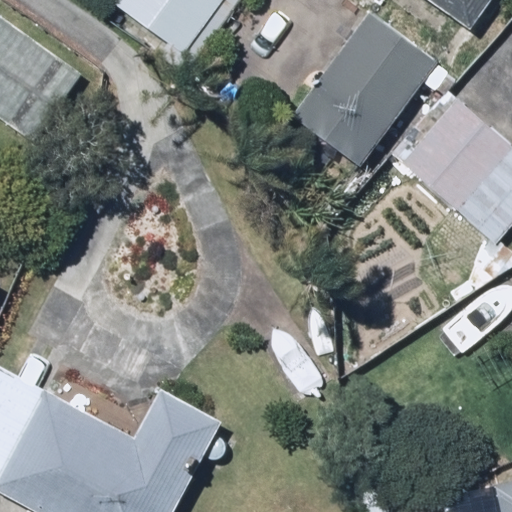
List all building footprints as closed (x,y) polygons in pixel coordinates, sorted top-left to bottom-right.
[(135,0),(129,8),(172,42),(206,0),(135,0)] [(399,0),(454,40),(483,0),(399,0)] [(285,109),(353,166),(437,67),(369,10),(285,109)] [(0,26),(0,128),(20,145),(71,85),(0,26)] [(511,163),(455,105),(399,159),(485,247),(511,220),(511,163)] [(41,394),(0,468),(0,497),(27,511),(165,511),(187,473),(213,425),(158,395),(132,443),(41,394)] [(511,511),(511,487),(481,494),(484,511),(511,511)]
